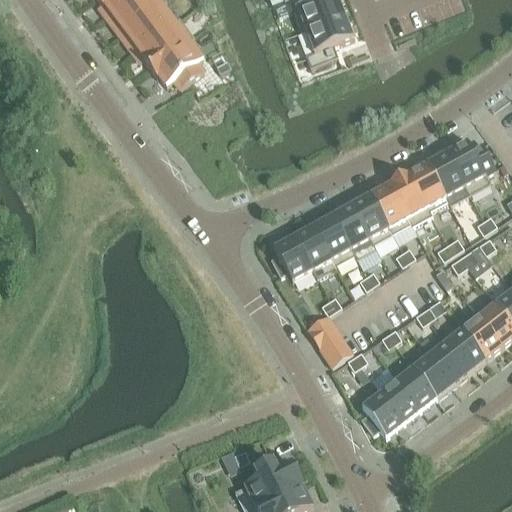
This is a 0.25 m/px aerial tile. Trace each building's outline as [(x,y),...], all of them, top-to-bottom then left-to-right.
[(99,0),(96,3),(102,11),(104,10),(112,19),(137,0),(99,0)] [(161,0),(137,0),(112,19),(125,38),(162,10),(162,11),(167,8),(161,0)] [(315,0),(305,0),(290,6),(295,18),(300,16),(308,37),(347,22),(338,0),(336,0),(318,7),(315,0)] [(162,10),(125,38),(139,56),(175,29),(175,28),(162,11),(162,10)] [(347,22),(308,37),(317,61),(313,63),(317,74),(340,65),(336,54),(356,46),(347,22)] [(175,29),(139,56),(146,65),(144,67),(151,76),(189,47),(190,48),(194,44),(180,24),(175,28),(175,29)] [(189,47),(151,76),(157,84),(159,83),(167,93),(174,88),(180,96),(204,78),(198,70),(203,66),(190,48),(189,47)] [(228,68),(217,73),(221,81),(231,75),(228,68)] [(497,176),(482,150),(471,155),(468,149),(447,160),(470,202),(491,191),(486,182),(497,176)] [(470,202),(447,160),(428,170),(449,208),(447,203),(464,194),(469,203),(470,202)] [(449,208),(428,170),(409,181),(432,223),(433,222),(430,218),(449,208)] [(432,223),(409,181),(390,191),(413,233),(432,223)] [(413,233),(390,191),(371,202),(393,241),(394,241),(390,235),(408,225),(412,234),(413,233)] [(393,241),(371,202),(352,212),(374,252),(393,241)] [(374,252),(352,212),(333,223),(355,262),(356,262),(352,255),(370,246),(373,252),(374,252)] [(355,262),(333,223),(314,233),(337,275),(338,274),(337,272),(355,262)] [(497,234),(491,223),(484,228),(481,230),(488,240),(497,234)] [(488,240),(481,230),(472,236),(479,246),(488,240)] [(337,275),(314,233),(295,243),(318,285),(337,275)] [(318,285),(295,243),(274,254),(279,263),(273,267),(281,283),(288,280),(293,288),(313,277),(318,286),(318,285)] [(496,256),(490,246),(480,252),(486,262),(496,256)] [(460,258),(453,248),(448,252),(445,253),(452,264),(460,258)] [(452,264),(445,253),(438,259),(444,269),(452,264)] [(416,265),(409,255),(403,260),(409,270),(416,265)] [(478,268),(471,258),(461,264),(468,275),(478,268)] [(409,270),(403,260),(396,264),(403,274),(409,270)] [(458,281),(468,275),(461,264),(451,271),(458,281)] [(380,289),(373,279),(367,283),(373,294),(380,289)] [(373,294),(367,283),(360,288),(367,298),(373,294)] [(511,297),(497,310),(492,304),(491,305),(511,331),(511,297)] [(440,307),(447,317),(457,311),(450,301),(440,307)] [(342,314),(335,304),(329,309),(335,319),(342,314)] [(511,346),(511,331),(491,305),(475,318),(503,354),(511,346)] [(335,319),(329,309),(322,313),(329,323),(335,319)] [(437,324),(430,314),(423,319),(430,329),(437,324)] [(503,354),(475,318),(457,331),(485,367),(503,354)] [(430,329),(423,319),(416,323),(423,333),(430,329)] [(485,367),(457,331),(457,332),(458,334),(443,346),(469,380),(485,367)] [(402,347),(395,337),(389,341),(396,351),(402,347)] [(396,351),(389,341),(382,346),(389,356),(396,351)] [(469,380),(443,346),(442,346),(445,350),(430,361),(426,356),(425,357),(453,392),(469,380)] [(453,392),(425,357),(409,369),(437,405),(453,392)] [(368,369),(361,359),(355,364),(362,374),(368,369)] [(362,374),(355,364),(348,368),(355,378),(362,374)] [(437,405),(409,369),(408,369),(410,371),(395,383),(421,417),(437,405)] [(421,417),(395,383),(379,396),(405,430),(421,417)] [(405,430),(379,396),(378,396),(381,400),(362,414),(369,422),(363,427),(374,441),(380,437),(386,445),(405,430)] [(246,458),(235,462),(239,473),(250,469),(246,458)] [(260,486),(235,498),(242,511),(261,511),(279,503),(302,492),(302,493),(303,492),(303,491),(292,470),(277,477),(273,470),(256,479),(260,486)] [(279,503),(261,511),(311,511),(302,493),(302,492),(279,503)]
